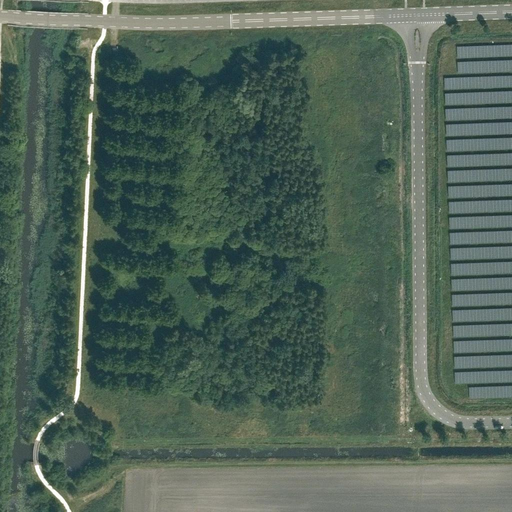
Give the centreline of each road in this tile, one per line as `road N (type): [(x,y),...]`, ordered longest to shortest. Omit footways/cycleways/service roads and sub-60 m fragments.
road 1 (unclassified): [(511,421),(456,421),(432,405),(420,381),(416,60)]
road 2 (tertiary): [(406,16),(151,22),(0,15)]
